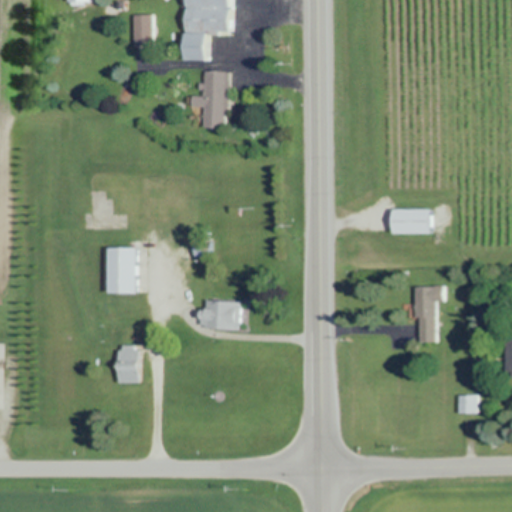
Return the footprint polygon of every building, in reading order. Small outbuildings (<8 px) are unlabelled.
[(189,0),(188,60),(210,60),(210,32),(233,32),(233,0),(189,0)] [(136,46),(155,45),(154,15),(136,15),(136,46)] [(206,128),(230,128),(231,72),(207,72),(207,96),(195,96),(195,107),(207,107),(206,128)] [(394,233),(432,234),(433,210),(395,209),(394,233)] [(140,294),(141,248),(112,248),(111,293),(140,294)] [(437,342),(437,302),(445,302),(444,286),(418,287),(419,342),(437,342)] [(244,330),(245,302),(211,300),(211,310),(205,310),(204,329),(244,330)] [(143,383),(143,347),(122,347),(123,383),(143,383)] [(480,413),(479,395),(461,396),(461,413),(480,413)]
